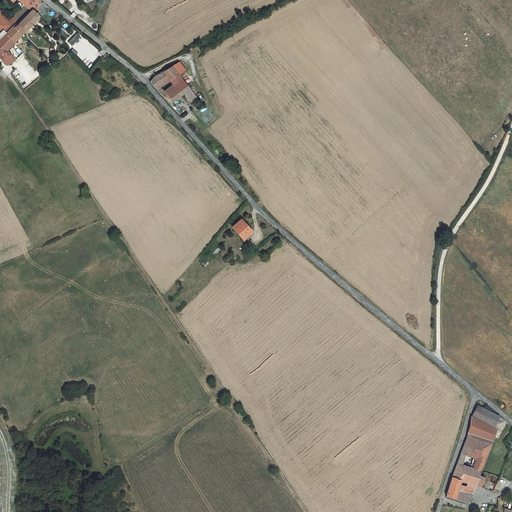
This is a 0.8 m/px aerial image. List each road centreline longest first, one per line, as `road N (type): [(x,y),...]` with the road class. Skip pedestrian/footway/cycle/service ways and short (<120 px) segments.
road 1 (unclassified): [(47,0),(134,71),(256,206),(475,391)]
road 2 (track): [(10,75),(306,511)]
road 3 (track): [(511,124),(440,262),(437,361)]
